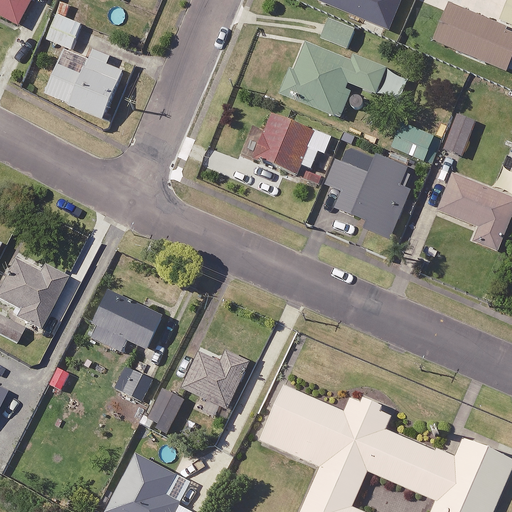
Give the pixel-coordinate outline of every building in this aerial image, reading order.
[(0,0),(0,13),(19,24),(31,0),(0,0)] [(404,0),(329,0),(392,27),(404,0)] [(117,15),(92,5),(84,24),(109,34),(117,15)] [(82,23),(57,13),(47,38),(72,48),(82,23)] [(355,29),(330,19),(322,38),(347,48),(355,29)] [(386,69),(306,39),(285,96),(341,117),(353,84),(377,93),(386,69)] [(90,59),(65,48),(45,93),(102,118),(123,72),(108,66),(105,74),(87,66),(90,59)] [(333,135),(273,111),(256,155),(297,170),(300,163),(312,168),(319,150),(326,152),(333,135)] [(476,120),(457,112),(443,147),(462,155),(476,120)] [(435,136),(408,124),(397,148),(424,160),(435,136)] [(367,171),(337,158),(326,183),(343,190),(336,206),(367,218),(363,226),(390,238),(411,188),(401,183),(409,165),(375,152),(367,171)] [(511,214),(511,196),(454,172),(439,209),(479,226),(473,241),(497,251),(511,214)] [(39,267),(14,254),(0,282),(0,298),(18,307),(14,315),(40,328),(66,275),(41,262),(39,267)] [(164,314),(108,288),(93,321),(98,323),(92,336),(123,351),(129,339),(148,348),(164,314)] [(24,326),(0,315),(0,333),(17,341),(24,326)] [(249,360),(223,348),(217,360),(200,352),(184,387),(228,407),(249,360)] [(154,377),(127,365),(117,387),(144,399),(154,377)] [(185,400),(163,388),(142,424),(164,436),(185,400)] [(490,511),(501,489),(268,391),(241,454),(304,480),(290,511),(490,511)] [(217,427),(202,418),(194,432),(208,441),(217,427)] [(177,473),(137,452),(106,510),(109,511),(174,511),(180,502),(165,494),(177,473)]
